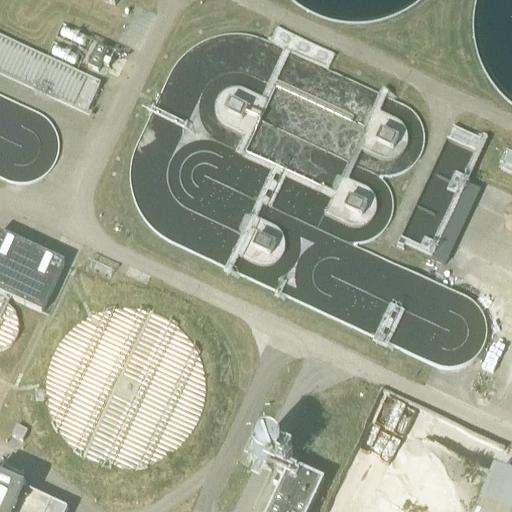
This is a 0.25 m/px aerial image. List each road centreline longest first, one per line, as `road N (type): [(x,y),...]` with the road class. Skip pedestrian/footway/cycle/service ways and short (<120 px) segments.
road 1 (unknown): [(246,511),(323,351)]
road 2 (unknown): [(110,142),(0,90)]
